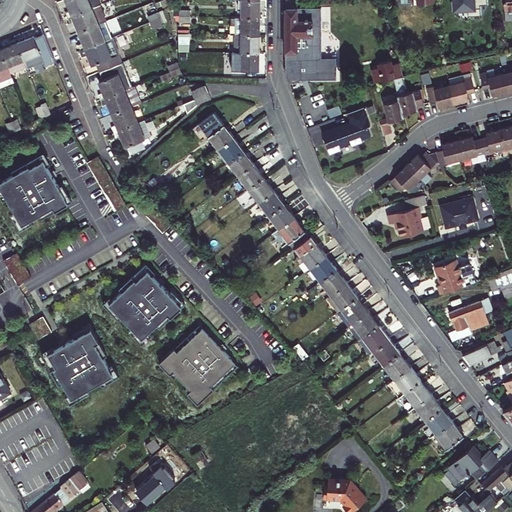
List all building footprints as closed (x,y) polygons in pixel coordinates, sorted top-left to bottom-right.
[(95,0),(66,0),(71,10),(65,12),(67,14),(68,17),(97,5),(95,0)] [(259,0),(242,0),(242,16),(259,17),(260,8),(259,0)] [(321,58),(320,8),(298,8),(297,0),(285,0),(285,2),(286,74),(289,82),(293,82),(297,81),(297,80),(300,80),(300,79),(335,79),(335,58),(321,58)] [(454,0),(455,9),(468,8),(469,15),(481,14),(481,4),(488,3),(487,0),(454,0)] [(97,5),(68,17),(70,23),(73,22),(75,21),(79,32),(98,24),(106,21),(99,4),(97,5)] [(157,12),(148,15),(151,21),(160,18),(157,12)] [(259,17),(242,16),(237,16),(236,34),(259,35),(259,26),(259,17)] [(152,26),(162,23),(160,18),(151,21),(152,26)] [(105,40),(98,24),(79,32),(84,42),(78,44),(80,47),(82,49),(105,40)] [(44,33),(35,37),(45,61),(46,65),(55,61),(44,33)] [(259,35),(236,34),(235,52),(259,52),(259,43),(259,35)] [(45,61),(35,37),(35,36),(26,39),(17,42),(24,59),(26,66),(27,68),(45,61)] [(105,40),(82,49),(80,50),(83,55),(86,54),(88,53),(93,64),(96,63),(99,71),(115,65),(122,62),(111,37),(105,40)] [(24,59),(17,42),(9,46),(1,49),(7,66),(10,72),(26,66),(24,59)] [(0,49),(0,76),(10,72),(7,66),(1,49),(0,49)] [(259,52),(235,52),(231,52),(231,69),(258,70),(258,61),(259,52)] [(376,81),(394,77),(402,75),(401,70),(399,63),(394,64),(392,64),(391,60),(379,63),(380,67),(373,68),(376,81)] [(170,71),(180,67),(177,61),(168,65),(170,71)] [(115,65),(99,71),(102,79),(99,80),(102,86),(104,92),(99,94),(102,99),(125,90),(115,65)] [(180,67),(170,71),(173,76),(182,72),(180,67)] [(212,67),(212,77),(227,77),(227,68),(212,67)] [(489,76),(488,71),(480,73),(484,87),(491,86),(493,95),(501,93),(508,91),(504,73),(489,76)] [(449,79),(450,84),(465,80),(465,77),(471,75),(471,73),(449,79)] [(402,75),(394,77),(400,98),(404,113),(411,111),(418,109),(417,105),(424,103),(420,89),(407,92),(402,75)] [(450,84),(455,102),(463,100),(470,98),(468,91),(475,90),(471,75),(465,77),(465,80),(450,84)] [(455,102),(450,84),(435,88),(434,85),(427,87),(430,102),(437,100),(439,106),(447,104),(455,102)] [(211,98),(206,85),(192,91),(197,104),(211,98)] [(109,103),(113,114),(131,106),(142,102),(135,86),(125,90),(102,99),(104,105),(106,104),(109,103)] [(182,98),(184,104),(193,100),(191,95),(182,98)] [(380,120),(384,134),(388,133),(392,132),(389,121),(405,117),(404,113),(400,98),(384,102),(388,117),(380,120)] [(193,100),(184,104),(186,109),(195,105),(193,100)] [(42,105),(46,115),(50,113),(47,103),(42,105)] [(41,117),(46,115),(42,105),(37,107),(41,117)] [(131,106),(113,114),(117,124),(114,125),(112,126),(115,132),(138,122),(131,106)] [(364,107),(348,113),(352,122),(322,132),(330,153),(341,149),(342,151),(353,147),(352,145),(362,141),(362,139),(371,135),(368,126),(371,125),(364,107)] [(199,123),(219,148),(234,137),(225,124),(215,110),(199,123)] [(12,122),(15,132),(22,129),(18,120),(12,122)] [(138,122),(115,132),(116,137),(121,135),(124,141),(126,146),(128,145),(131,152),(145,147),(142,139),(151,136),(144,120),(138,122)] [(12,122),(7,124),(10,134),(15,132),(12,122)] [(511,125),(510,126),(502,128),(508,149),(511,148),(511,125)] [(499,151),(508,149),(502,128),(494,130),(486,132),(487,136),(482,137),(485,152),(498,148),(499,151)] [(471,155),(485,152),(482,137),(474,139),(473,135),(466,137),(458,139),(463,158),(464,161),(472,159),(471,155)] [(219,148),(229,160),(244,149),(239,143),(234,137),(219,148)] [(444,149),(437,151),(440,166),(448,164),(448,161),(463,158),(458,139),(450,141),(442,143),(444,149)] [(244,149),(229,160),(239,174),(254,162),(249,156),(244,149)] [(421,155),(418,153),(412,158),(407,164),(421,178),(426,184),(432,178),(426,172),(437,161),(427,150),(421,155)] [(59,186),(41,154),(26,162),(11,170),(14,174),(3,180),(1,177),(0,177),(0,194),(4,201),(7,198),(15,211),(11,213),(21,230),(33,223),(31,220),(39,214),(42,218),(72,201),(62,184),(59,186)] [(98,155),(87,162),(115,211),(126,204),(98,155)] [(239,174),(249,187),(264,176),(259,169),(254,162),(239,174)] [(401,169),(395,174),(396,176),(391,181),(401,191),(406,186),(409,189),(421,178),(407,164),(401,169)] [(264,176),(249,187),(260,201),(274,189),(269,183),(264,176)] [(260,201),(269,214),(284,202),(279,196),(274,189),(260,201)] [(405,199),(407,209),(419,206),(428,204),(425,194),(405,199)] [(474,197),(442,205),(445,215),(447,225),(449,226),(460,224),(462,224),(464,224),(465,222),(477,219),(479,217),(474,197)] [(153,201),(142,212),(163,233),(174,223),(153,201)] [(269,214),(280,227),(294,216),(289,209),(284,202),(269,214)] [(407,209),(388,214),(389,218),(391,222),(395,221),(396,224),(397,224),(401,236),(424,231),(420,216),(422,216),(419,206),(407,209)] [(280,227),(295,247),(310,236),(302,226),(294,216),(280,227)] [(310,236),(295,247),(300,254),(300,253),(310,267),(326,255),(321,248),(316,241),(314,242),(310,236)] [(31,276),(18,252),(3,260),(17,284),(31,276)] [(310,267),(300,253),(300,254),(297,256),(307,269),(310,267)] [(310,267),(321,280),(337,268),(332,262),(326,255),(310,267)] [(438,284),(441,293),(476,280),(469,262),(458,266),(456,258),(435,266),(438,275),(441,283),(438,284)] [(169,292),(143,265),(131,276),(119,288),(122,291),(113,299),(110,297),(103,303),(118,319),(122,316),(132,327),(129,330),(142,344),(152,334),(149,331),(157,324),(160,327),(185,303),(172,289),(169,292)] [(511,267),(488,276),(493,289),(502,286),(507,298),(511,296),(511,267)] [(337,268),(321,280),(331,294),(347,282),(342,275),(337,268)] [(331,294),(342,308),(358,296),(353,289),(347,282),(331,294)] [(342,308),(353,323),(369,311),(363,303),(358,296),(342,308)] [(488,298),(449,312),(452,320),(453,320),(455,325),(457,330),(470,326),(471,329),(488,322),(485,312),(492,309),(488,298)] [(369,311),(353,323),(363,336),(376,326),(379,324),(374,317),(369,311)] [(29,323),(38,339),(53,331),(43,315),(29,323)] [(201,402),(241,364),(202,323),(162,361),(177,377),(180,374),(191,385),(188,388),(201,402)] [(75,337),(43,356),(59,385),(63,383),(69,394),(66,396),(70,404),(89,393),(87,389),(100,382),(102,385),(119,376),(112,363),(108,366),(103,357),(107,355),(90,324),(73,334),(75,337)] [(363,336),(373,350),(379,346),(389,338),(384,331),(379,324),(376,326),(363,336)] [(470,326),(457,330),(458,334),(471,329),(470,326)] [(511,357),(507,361),(502,363),(504,368),(507,373),(511,370),(511,327),(504,331),(508,339),(511,347),(511,357)] [(373,350),(384,364),(400,352),(395,345),(389,338),(379,346),(373,350)] [(511,357),(511,347),(508,339),(502,342),(507,351),(498,355),(502,363),(507,361),(511,357)] [(494,340),(464,355),(467,359),(470,363),(502,349),(500,345),(497,346),(494,340)] [(384,364),(395,378),(411,366),(406,359),(400,352),(384,364)] [(395,378),(405,392),(421,380),(416,373),(411,366),(395,378)] [(0,397),(10,391),(0,372),(0,397)] [(395,378),(389,383),(399,397),(405,392),(395,378)] [(421,380),(405,392),(416,406),(432,394),(427,387),(421,380)] [(405,392),(399,397),(410,411),(416,406),(405,392)] [(416,406),(427,420),(443,408),(437,401),(432,394),(416,406)] [(511,405),(503,410),(511,420),(511,405)] [(443,408),(427,420),(437,433),(453,421),(451,418),(449,416),(443,408)] [(453,421),(437,433),(447,447),(463,435),(458,428),(453,421)] [(470,471),(477,478),(498,460),(494,455),(489,449),(482,455),(473,445),(443,471),(455,485),(470,471)] [(192,454),(200,468),(209,463),(201,449),(192,454)] [(511,470),(501,480),(502,482),(505,485),(507,487),(510,491),(511,489),(511,459),(509,461),(511,464),(511,470)] [(483,482),(489,489),(496,484),(501,480),(511,470),(511,464),(509,461),(496,472),(483,482)] [(160,465),(154,471),(168,487),(175,481),(160,465)] [(51,511),(88,483),(79,469),(60,486),(60,489),(31,511),(51,511)] [(359,480),(336,477),(335,485),(333,485),(331,499),(348,501),(351,504),(349,505),(355,511),(360,511),(365,508),(374,498),(359,480)] [(502,482),(501,480),(496,484),(502,492),(507,487),(505,485),(502,482)] [(486,511),(499,501),(490,492),(483,499),(478,503),(466,488),(455,498),(465,511),(486,511)] [(108,511),(102,500),(82,511),(108,511)]
